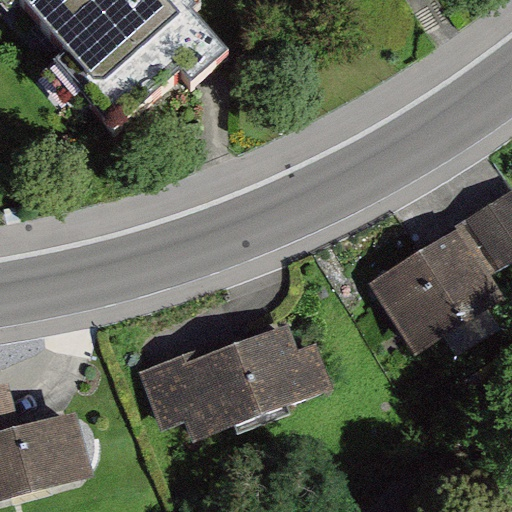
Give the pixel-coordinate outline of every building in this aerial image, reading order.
[(9,0),(138,140),(234,53),(185,0),(9,0)] [(511,191),(511,189),(357,276),(405,360),(511,300),(511,191)] [(304,309),(137,363),(163,443),(330,388),(304,309)] [(0,418),(19,413),(8,375),(0,377),(0,418)] [(0,496),(90,472),(71,403),(0,422),(0,496)]
